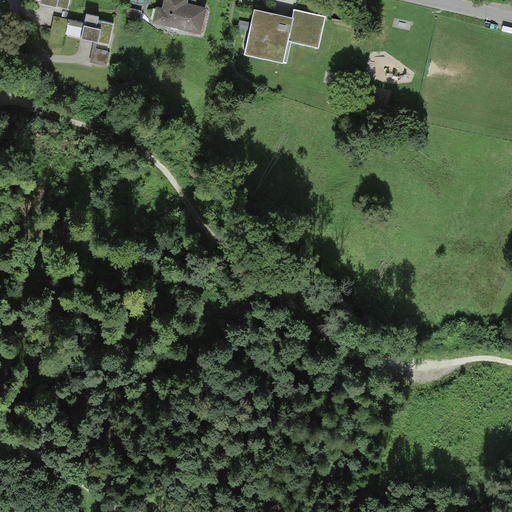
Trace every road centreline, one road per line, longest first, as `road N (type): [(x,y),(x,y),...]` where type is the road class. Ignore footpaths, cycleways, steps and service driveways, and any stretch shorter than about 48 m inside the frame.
road 1 (track): [(12,52),(9,97),(141,150),(226,254),(352,350),(410,368),(472,357),(511,361)]
road 2 (track): [(113,511),(0,438)]
